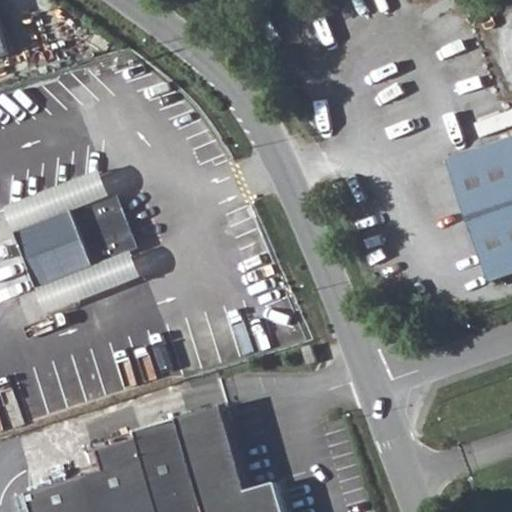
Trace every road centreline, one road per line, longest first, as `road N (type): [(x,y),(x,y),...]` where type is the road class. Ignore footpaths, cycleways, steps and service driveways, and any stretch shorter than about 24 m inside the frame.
road 1 (unclassified): [(125,0),(246,98),(288,171),(372,386)]
road 2 (unclassified): [(372,386),(511,340)]
road 3 (unclassified): [(372,386),(417,511)]
